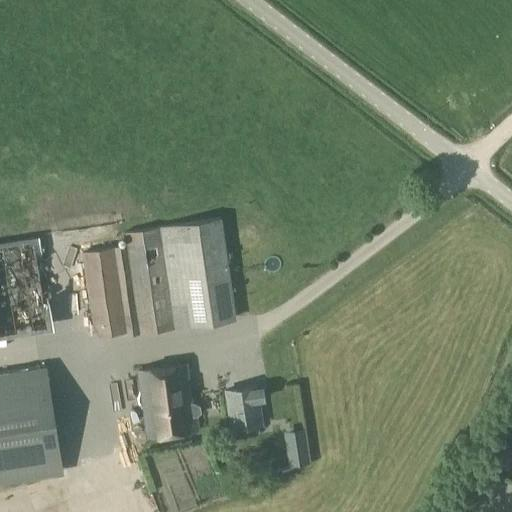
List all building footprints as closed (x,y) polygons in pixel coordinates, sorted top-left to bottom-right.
[(125,243),(82,248),(93,336),(236,318),(221,214),(125,227),(125,243)] [(0,328),(46,321),(33,243),(0,247),(0,328)] [(187,362),(137,370),(147,437),(198,429),(187,362)] [(41,364),(0,370),(0,478),(58,469),(41,364)] [(256,385),(225,390),(230,427),(263,423),(256,385)] [(257,477),(274,473),(267,447),(250,452),(257,477)]
